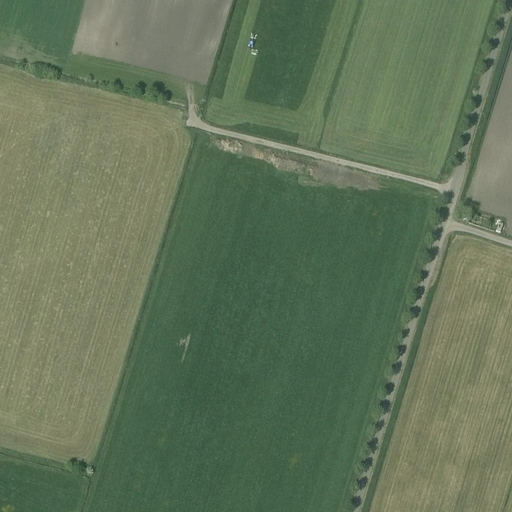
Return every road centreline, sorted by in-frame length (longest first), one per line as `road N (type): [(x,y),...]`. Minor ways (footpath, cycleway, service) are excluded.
road 1 (unclassified): [(354,511),(511,1)]
road 2 (track): [(451,189),(216,131),(194,120),(190,104)]
